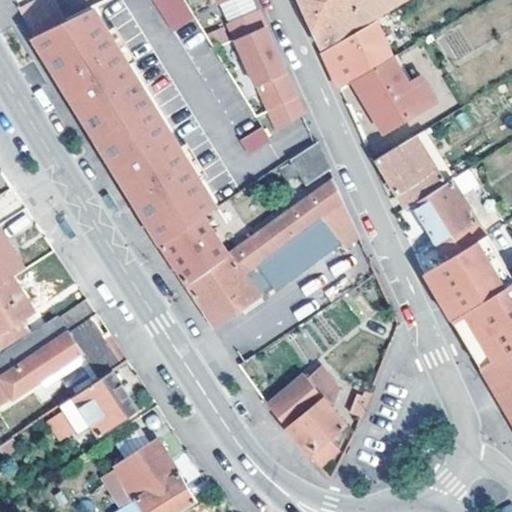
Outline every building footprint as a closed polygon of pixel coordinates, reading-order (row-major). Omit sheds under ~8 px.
[(195,16),(185,0),(155,0),(173,29),(195,16)] [(253,0),(222,0),(219,1),(228,20),(257,8),(253,0)] [(396,0),(301,0),(304,5),(320,44),(396,0)] [(80,109),(118,171),(134,198),(160,243),(203,215),(217,206),(93,6),(33,35),(80,109)] [(257,8),(228,20),(257,85),(258,84),(269,108),(296,96),(282,64),(257,8)] [(339,85),(353,78),(391,56),(375,19),(322,50),(329,63),(339,85)] [(391,56),(353,78),(383,129),(434,99),(423,80),(411,87),(391,56)] [(303,112),(296,96),(269,108),(278,127),(303,112)] [(261,124),(239,137),(248,151),(270,138),(261,124)] [(416,133),(377,155),(393,181),(407,205),(414,201),(444,182),(416,133)] [(329,168),(317,141),(291,159),(305,183),(329,168)] [(344,249),(361,237),(352,216),(333,176),(249,235),(237,244),(229,250),(185,281),(198,299),(216,326),(274,287),(263,272),(327,226),(341,244),(344,249)] [(438,238),(442,244),(480,219),(452,177),(444,182),(414,201),(428,223),(438,238)] [(172,260),(185,281),(229,250),(203,215),(160,243),(172,260)] [(237,244),(249,235),(242,225),(229,235),(237,244)] [(263,272),(274,287),(282,282),(284,285),(341,244),(327,226),(263,272)] [(0,232),(0,283),(10,277),(23,269),(0,232)] [(484,232),(473,239),(499,280),(510,274),(484,232)] [(438,238),(416,253),(425,270),(448,255),(442,244),(438,238)] [(448,255),(425,270),(437,291),(452,317),(502,285),(499,280),(473,239),(448,255)] [(31,311),(10,277),(0,283),(0,330),(20,318),(31,311)] [(511,278),(502,285),(452,317),(478,362),(482,369),(511,350),(511,278)] [(0,376),(60,337),(96,313),(86,299),(0,354),(0,376)] [(98,316),(96,313),(60,337),(72,356),(109,333),(107,331),(103,335),(93,320),(98,316)] [(0,347),(27,331),(20,318),(0,330),(0,347)] [(0,382),(11,399),(83,353),(105,339),(110,335),(109,333),(72,356),(60,337),(0,376),(0,382)] [(83,353),(99,380),(112,372),(122,365),(105,339),(83,353)] [(511,350),(482,369),(492,386),(497,383),(503,392),(498,396),(507,410),(511,406),(511,350)] [(320,366),(306,377),(325,399),(328,403),(332,401),(338,388),(320,366)] [(137,410),(112,372),(99,380),(73,397),(98,435),(137,410)] [(287,427),(318,462),(335,449),(325,437),(343,422),(328,403),(325,399),(306,377),(303,372),(266,402),(287,427)] [(497,383),(492,386),(498,396),(503,392),(497,383)] [(363,414),(367,406),(362,404),(358,412),(363,414)] [(110,481),(117,495),(126,488),(171,460),(151,426),(107,453),(120,475),(110,481)] [(16,447),(11,438),(0,444),(0,454),(2,458),(16,447)] [(117,495),(127,511),(178,511),(195,502),(171,460),(126,488),(117,495)]
